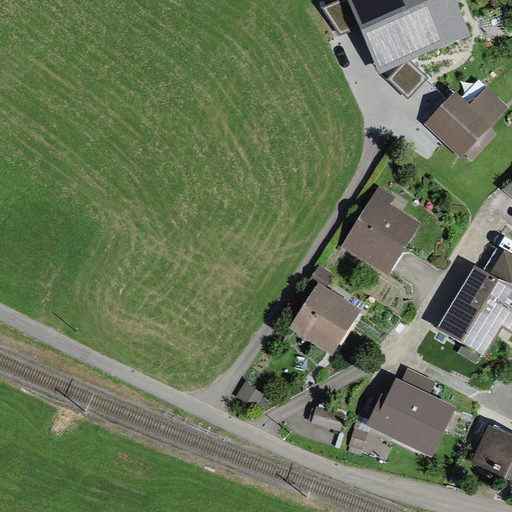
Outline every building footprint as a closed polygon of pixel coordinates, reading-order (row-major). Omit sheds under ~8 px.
[(458,43),(438,0),(313,0),(337,52),(378,34),(395,71),(458,43)] [(464,157),(467,153),(475,160),(500,133),(493,125),(511,105),(489,84),(473,101),(459,88),(427,122),(464,157)] [(386,272),(419,217),(388,199),(392,192),(375,182),(338,244),(386,272)] [(511,255),(498,247),(496,252),(488,248),(476,269),(468,264),(430,329),(479,357),(496,327),(509,335),(511,329),(511,255)] [(335,271),(321,262),(313,275),(321,279),(327,283),(335,271)] [(337,354),(366,307),(327,283),(321,279),(292,326),(337,354)] [(428,353),(436,340),(424,333),(416,346),(428,353)] [(256,406),(265,392),(246,380),(237,394),(256,406)] [(422,447),(442,404),(396,382),(385,405),(380,402),(370,423),(422,447)] [(343,415),(318,408),(314,423),(339,430),(343,415)] [(364,449),(369,431),(355,426),(350,444),(364,449)] [(511,437),(493,427),(475,462),(511,475),(511,437)]
